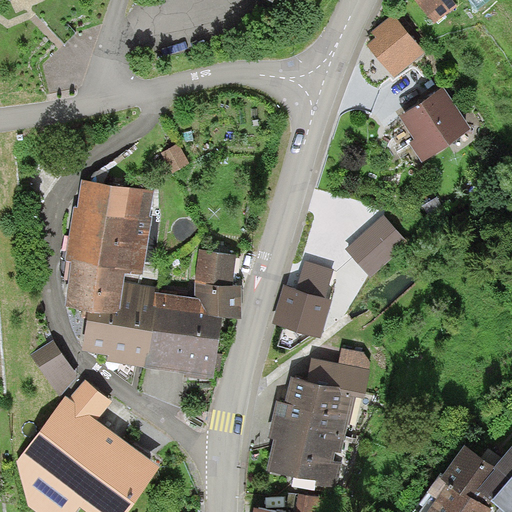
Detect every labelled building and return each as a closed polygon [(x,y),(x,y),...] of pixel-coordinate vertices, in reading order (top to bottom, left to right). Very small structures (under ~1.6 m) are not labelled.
[(421,0),(437,21),(457,7),(451,0),(421,0)] [(391,17),(365,39),(391,70),(417,48),(391,17)] [(462,126),(435,86),(402,107),(419,134),(414,138),(423,151),(462,126)] [(171,145),(160,151),(170,169),(181,163),(171,145)] [(79,181),(69,246),(71,246),(119,254),(142,257),(153,192),(79,181)] [(385,219),(348,252),(371,277),(408,245),(385,219)] [(112,301),(119,254),(71,246),(64,293),(112,301)] [(194,273),(226,276),(228,251),(196,248),(194,273)] [(304,262),(295,290),(327,299),(335,271),(304,262)] [(106,346),(105,357),(205,366),(211,302),(234,304),(236,277),(226,276),(194,273),(192,292),(119,286),(118,303),(86,301),(82,343),(106,346)] [(322,342),(334,301),(327,299),(295,290),(284,286),(272,324),(283,328),(278,346),(291,350),(308,338),(322,342)] [(52,341),(32,355),(59,396),(80,382),(52,341)] [(339,348),(336,363),(362,369),(364,363),(358,351),(339,348)] [(312,359),(308,378),(348,386),(359,388),(362,369),(336,363),(312,359)] [(288,374),(270,466),(330,477),(348,386),(308,378),(288,374)] [(62,402),(18,462),(30,506),(36,511),(77,511),(80,510),(82,511),(128,511),(159,470),(97,427),(113,403),(84,380),(66,405),(62,402)] [(511,439),(478,479),(511,507),(511,439)] [(464,441),(414,511),(477,511),(486,501),(468,488),(489,458),(464,441)] [(252,501),(249,511),(316,511),(319,496),(294,492),(291,507),(252,501)]
